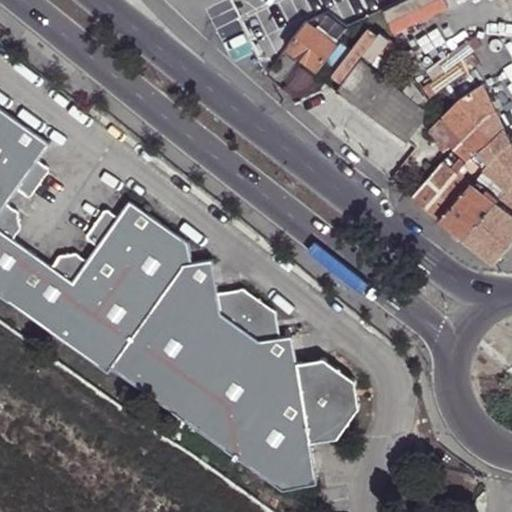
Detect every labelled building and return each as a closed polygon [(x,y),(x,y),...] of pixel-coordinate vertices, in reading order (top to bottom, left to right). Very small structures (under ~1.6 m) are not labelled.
[(349,26),(330,12),(308,23),(336,44),(349,26)] [(336,44),(308,23),(307,23),(289,45),(318,66),(336,44)] [(363,58),(338,90),(368,112),(391,83),(374,71),(377,68),(363,58)] [(424,110),(391,83),(368,112),(409,141),(422,122),(424,110)] [(442,116),(460,139),(462,140),(495,110),(483,83),(461,97),(442,116)] [(0,281),(294,489),(300,486),(309,488),(327,483),(316,441),(348,437),(370,407),(368,379),(335,354),(306,357),(302,334),(292,333),(288,309),(255,285),(231,289),(226,257),(210,258),(201,241),(144,200),(130,218),(117,208),(95,237),(108,247),(97,261),(88,252),(75,257),(68,267),(24,236),(32,226),(32,212),(17,201),(29,185),(41,194),(61,165),(48,155),(59,141),(2,101),(0,102),(0,281)] [(462,140),(473,154),(501,123),(495,110),(462,140)] [(342,116),(331,130),(363,156),(374,142),(342,116)] [(432,128),(450,146),(451,145),(455,147),(460,139),(442,116),(432,128)] [(473,154),(484,167),(509,140),(501,123),(473,154)] [(363,156),(331,130),(326,135),(359,161),(363,156)] [(455,147),(468,159),(473,154),(462,140),(460,139),(455,147)] [(484,167),(507,189),(511,183),(511,147),(509,140),(484,167)] [(452,167),(458,172),(465,163),(460,158),(452,167)] [(413,196),(427,207),(458,172),(452,167),(443,161),(413,196)] [(427,207),(441,218),(472,182),(458,172),(427,207)] [(441,218),(466,237),(497,201),(472,182),(441,218)] [(511,197),(504,192),(497,201),(507,209),(511,202),(511,197)] [(496,261),(511,243),(511,212),(507,209),(497,201),(466,237),(496,261)]
